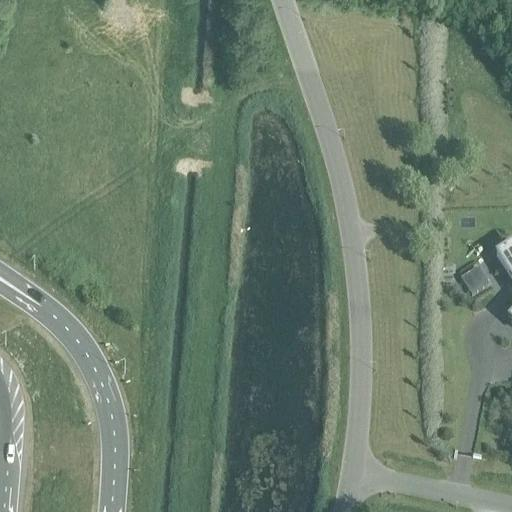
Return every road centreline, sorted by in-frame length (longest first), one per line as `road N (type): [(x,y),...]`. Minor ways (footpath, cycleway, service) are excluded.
road 1 (residential): [(352,478),(365,384),(357,257),(335,154),(280,0)]
road 2 (secondary): [(112,511),(116,442),(102,387),(76,342),(38,305)]
road 3 (residential): [(511,511),(352,478)]
